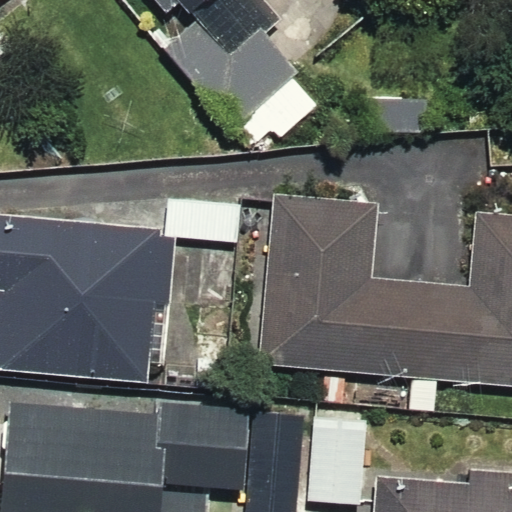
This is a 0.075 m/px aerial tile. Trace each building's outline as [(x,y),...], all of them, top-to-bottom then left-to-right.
[(349,91),(347,124),(421,129),(423,96),(349,91)] [(149,213),(0,200),(0,372),(160,386),(173,230),(237,236),(241,195),(151,188),(149,213)] [(360,204),(251,196),(239,360),(511,380),(511,208),(457,205),(452,279),(355,272),(360,204)] [(228,490),(234,403),(0,387),(0,511),(196,511),(198,488),(228,490)] [(291,511),(292,497),(358,501),(360,472),(364,411),(234,403),(228,490),(226,511),(291,511)] [(511,511),(511,482),(360,472),(358,501),(357,511),(511,511)]
